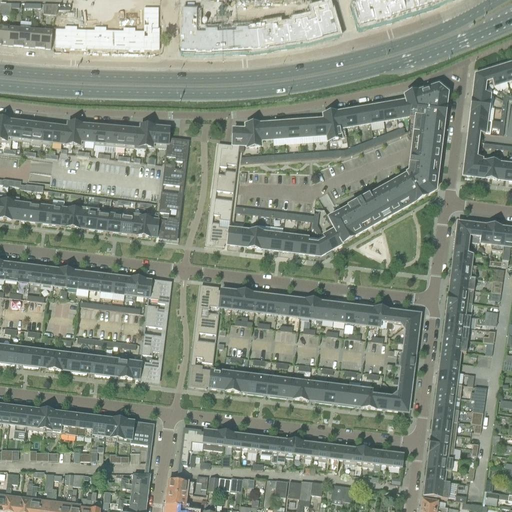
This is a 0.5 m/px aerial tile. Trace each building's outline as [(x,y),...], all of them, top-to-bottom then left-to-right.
[(369,0),(353,0),(355,5),(354,6),(360,27),(375,23),(375,24),(390,20),(390,19),(432,5),(432,6),(446,0),(377,0),(378,2),(371,5),(369,0)] [(11,10),(11,5),(0,4),(0,16),(10,18),(10,10),(11,10)] [(43,6),(43,16),(55,17),(57,11),(57,10),(57,7),(43,6)] [(180,30),(179,52),(195,52),(195,54),(211,54),(211,52),(250,50),(250,52),(267,50),(266,49),(306,42),(306,44),(322,39),(322,38),(336,34),(330,12),(329,13),(327,6),(312,10),(315,20),(307,22),(307,19),(301,21),(294,22),(295,25),(278,28),(277,25),(264,27),(265,30),(256,31),(248,32),(248,28),(235,29),(235,32),(217,33),(217,30),(211,30),(204,31),(204,33),(197,34),(197,10),(181,10),(181,30),(180,30)] [(55,31),(54,49),(69,50),(69,52),(85,52),(85,50),(127,52),(127,53),(144,54),(144,52),(158,52),(159,30),(158,30),(159,10),(143,9),(142,33),(135,33),(135,30),(122,29),(122,33),(106,32),(106,29),(94,29),(94,32),(76,31),(76,28),(64,28),(64,31),(55,31)] [(19,30),(18,48),(29,49),(30,31),(31,24),(20,23),(19,30)] [(0,46),(7,47),(9,29),(9,25),(0,24),(0,46)] [(7,47),(18,48),(19,30),(9,29),(7,47)] [(29,49),(39,50),(41,32),(30,31),(29,49)] [(41,32),(39,50),(50,51),(52,33),(41,32)] [(511,65),(501,68),(506,84),(511,82),(511,65)] [(506,84),(501,68),(489,72),(492,82),(493,88),(506,84)] [(474,89),(473,94),(483,95),(485,84),(490,83),(491,82),(492,82),(489,72),(488,72),(483,74),(475,76),(474,89)] [(415,149),(440,152),(447,96),(438,88),(404,98),(406,103),(409,119),(408,120),(415,121),(412,148),(415,149)] [(472,99),(471,107),(488,109),(492,110),(493,98),(489,97),(489,96),(483,95),(473,94),(474,95),(474,99),(472,99)] [(393,105),(396,121),(409,119),(406,103),(393,105)] [(380,107),(383,123),(396,121),(393,105),(380,107)] [(368,109),(367,109),(370,125),(371,132),(384,130),(383,123),(380,107),(373,108),(372,110),(368,111),(368,109)] [(470,120),(486,122),(488,109),(471,107),(470,116),(470,120)] [(354,111),(357,128),(370,125),(367,109),(354,111)] [(341,113),(341,114),(344,130),(345,129),(346,129),(357,128),(354,111),(347,113),(341,113)] [(324,121),(326,138),(327,143),(346,140),(341,114),(323,117),(324,121)] [(486,122),(470,120),(468,134),(478,135),(489,136),(491,123),(486,122)] [(311,122),(312,139),(326,138),(324,121),(311,122)] [(13,123),(12,123),(12,124),(8,124),(9,122),(2,122),(0,138),(0,144),(10,146),(11,142),(10,142),(11,140),(13,124),(13,123)] [(298,123),(299,140),(312,139),(311,122),(298,123)] [(23,124),(22,124),(22,126),(18,125),(18,124),(13,123),(13,124),(11,140),(10,142),(11,142),(20,144),(21,141),(22,126),(23,124)] [(299,140),(298,123),(285,124),(286,140),(299,140)] [(33,125),(27,125),(27,126),(25,126),(23,126),(23,124),(22,126),(21,141),(20,144),(30,145),(31,145),(31,142),(33,126),(33,125)] [(271,125),(273,141),(286,140),(285,124),(271,125)] [(43,127),(43,128),(39,128),(39,126),(33,125),(33,126),(31,142),(31,145),(30,145),(30,147),(41,148),(41,146),(41,143),(43,129),(43,127)] [(75,126),(67,125),(67,126),(67,130),(67,131),(63,131),(64,129),(63,129),(63,131),(61,145),(72,146),(73,146),(75,127),(75,126)] [(273,141),(271,125),(259,126),(260,142),(273,141)] [(85,127),(85,128),(81,128),(81,127),(75,126),(75,127),(73,146),(83,148),(84,148),(84,144),(84,143),(83,143),(84,139),(85,128),(85,127)] [(239,147),(244,148),(246,148),(247,149),(260,148),(260,142),(259,126),(245,127),(245,133),(241,133),(241,131),(233,131),(232,146),(239,147)] [(53,128),(46,127),(46,128),(43,128),(43,127),(43,129),(41,143),(41,146),(51,147),(51,144),(50,144),(52,128),(53,128)] [(95,128),(95,129),(90,129),(91,127),(85,127),(85,128),(84,139),(83,143),(84,143),(90,144),(93,144),(94,144),(95,130),(95,128)] [(63,129),(63,130),(61,130),(58,130),(59,129),(53,128),(52,128),(50,144),(51,144),(61,145),(63,131),(63,129)] [(105,129),(100,128),(100,130),(95,129),(96,128),(95,128),(95,130),(94,144),(93,144),(93,147),(104,148),(104,145),(105,129)] [(147,128),(140,128),(140,133),(136,133),(136,132),(136,131),(136,135),(134,151),(145,152),(146,149),(147,129),(147,128)] [(158,129),(158,131),(153,130),(153,129),(147,128),(147,129),(146,149),(156,150),(157,146),(158,131),(158,129)] [(116,130),(115,130),(115,131),(111,131),(111,129),(105,129),(104,145),(104,148),(114,149),(114,146),(115,132),(116,130)] [(166,151),(167,142),(167,138),(168,138),(168,130),(163,130),(163,131),(162,131),(158,131),(158,129),(158,131),(157,146),(156,150),(166,151)] [(126,131),(120,130),(120,131),(116,131),(116,130),(115,132),(114,146),(114,149),(124,150),(124,147),(126,131)] [(136,131),(135,133),(131,132),(131,131),(126,131),(124,147),(124,150),(134,151),(136,135),(136,131)] [(397,131),(388,135),(391,141),(399,137),(397,131)] [(465,157),(476,159),(478,135),(468,134),(466,152),(465,157)] [(382,137),(373,141),(375,147),(385,143),(382,137)] [(183,165),(184,165),(187,144),(168,141),(168,138),(167,138),(167,142),(166,151),(165,159),(166,159),(167,159),(169,159),(175,160),(175,163),(174,163),(183,164),(183,165)] [(375,147),(373,141),(363,145),(365,150),(375,147)] [(232,146),(231,146),(231,149),(219,148),(216,168),(217,169),(217,168),(226,169),(226,166),(236,167),(236,168),(238,153),(239,147),(232,146)] [(357,147),(348,151),(350,157),(359,153),(360,153),(358,147),(357,147)] [(415,149),(412,148),(410,162),(409,162),(408,167),(410,167),(409,176),(396,183),(410,206),(409,207),(423,200),(435,193),(440,152),(415,149)] [(477,179),(479,163),(481,163),(481,160),(475,159),(476,159),(465,157),(463,177),(477,179)] [(492,164),(481,163),(479,163),(477,179),(490,181),(492,164)] [(492,164),(490,181),(503,182),(506,166),(492,164)] [(181,189),(183,172),(182,171),(182,172),(174,171),(175,167),(165,165),(164,165),(161,186),(161,187),(162,187),(162,186),(165,187),(180,188),(180,189),(181,189)] [(511,183),(511,166),(506,166),(503,182),(511,183)] [(233,195),(236,174),(235,173),(235,174),(225,173),(224,177),(216,176),(215,175),(213,193),(214,193),(214,192),(232,195),(233,195)] [(334,231),(342,245),(409,207),(410,206),(396,183),(360,203),(360,202),(355,204),(356,206),(328,221),(334,231)] [(178,213),(180,196),(179,196),(163,194),(161,194),(160,194),(158,215),(159,215),(163,215),(168,216),(169,216),(169,212),(177,213),(178,213)] [(4,221),(11,222),(11,220),(12,220),(15,221),(15,222),(16,222),(16,221),(18,206),(18,202),(19,199),(7,198),(6,204),(4,221)] [(229,224),(230,224),(232,202),(231,202),(231,203),(213,200),(212,200),(210,217),(211,217),(219,218),(219,222),(229,223),(229,224)] [(16,222),(16,221),(19,221),(20,221),(20,223),(27,224),(29,207),(30,204),(18,202),(18,206),(16,221),(16,222)] [(27,224),(33,224),(34,224),(35,223),(38,224),(38,225),(38,223),(40,209),(41,205),(30,204),(29,207),(27,224)] [(38,225),(39,225),(39,224),(42,224),(42,225),(49,226),(51,210),(52,206),(41,205),(40,209),(38,223),(38,225)] [(49,226),(55,227),(56,227),(56,226),(57,226),(61,226),(60,228),(61,228),(61,226),(63,211),(63,208),(52,206),(51,210),(49,226)] [(61,228),(61,226),(65,227),(65,228),(72,229),(72,226),(74,209),(63,208),(63,211),(61,226),(61,228)] [(83,231),(84,231),(84,229),(88,230),(88,231),(95,232),(96,232),(98,216),(98,213),(99,209),(86,208),(86,209),(85,211),(86,211),(84,229),(83,231)] [(72,229),(79,230),(79,229),(83,229),(83,231),(84,229),(86,211),(85,211),(74,209),(72,226),(72,229)] [(107,233),(108,232),(112,233),(112,234),(119,235),(121,218),(121,215),(122,213),(110,212),(110,214),(109,217),(107,232),(107,233)] [(96,232),(103,233),(103,231),(103,232),(107,232),(107,233),(107,232),(109,217),(110,214),(98,213),(98,216),(96,232)] [(119,235),(126,236),(126,234),(131,235),(131,236),(131,235),(133,220),(133,218),(133,217),(121,215),(121,218),(119,235)] [(131,236),(131,235),(136,236),(136,237),(142,238),(144,221),(144,219),(144,218),(133,217),(133,218),(133,220),(131,235),(131,236)] [(175,242),(177,221),(177,220),(176,221),(175,220),(167,220),(167,223),(161,222),(158,222),(158,221),(157,221),(157,222),(155,236),(155,239),(156,237),(162,237),(162,240),(175,242)] [(155,239),(155,236),(157,222),(144,221),(142,238),(143,238),(150,239),(150,237),(151,237),(155,238),(155,239)] [(313,221),(312,228),(315,235),(320,232),(317,227),(318,222),(313,221)] [(457,230),(456,236),(468,238),(467,243),(479,245),(479,239),(481,227),(470,225),(470,224),(458,223),(457,230)] [(227,245),(229,230),(228,230),(219,229),(219,226),(210,225),(210,224),(209,224),(207,246),(220,247),(220,244),(227,245)] [(481,227),(479,239),(479,245),(491,246),(493,228),(481,227)] [(493,228),(491,246),(490,252),(502,254),(503,248),(505,230),(493,228)] [(240,248),(242,232),(229,230),(227,245),(227,247),(234,248),(240,248)] [(503,248),(511,248),(511,230),(505,230),(503,248)] [(342,245),(334,231),(323,238),(331,252),(342,245)] [(253,250),(256,234),(242,232),(240,248),(253,250)] [(256,234),(253,250),(267,251),(269,235),(256,234)] [(280,253),(282,237),(269,235),(267,251),(280,253)] [(467,243),(468,238),(456,236),(454,254),(466,255),(467,243)] [(293,255),(295,238),(282,237),(280,253),(293,255)] [(306,256),(308,245),(308,240),(295,238),(293,255),(306,256)] [(308,245),(306,256),(320,258),(331,252),(323,238),(322,238),(325,242),(317,246),(308,245)] [(471,256),(466,255),(454,254),(452,266),(470,268),(471,256)] [(7,267),(5,282),(16,284),(19,266),(11,265),(11,267),(7,267)] [(28,285),(30,270),(26,269),(26,266),(19,266),(16,284),(28,285)] [(451,278),(474,281),(476,269),(470,268),(452,266),(451,278)] [(42,268),(35,268),(35,270),(31,270),(31,268),(30,268),(30,270),(28,285),(40,286),(42,268)] [(40,286),(40,291),(52,293),(53,288),(54,273),(55,271),(54,271),(54,273),(50,272),(50,269),(42,268),(40,286)] [(54,273),(53,288),(64,289),(66,273),(55,271),(54,273)] [(66,273),(64,289),(76,291),(78,276),(78,274),(78,276),(74,275),(74,274),(66,273)] [(78,276),(76,291),(88,292),(90,274),(83,273),(82,276),(78,276)] [(90,274),(88,292),(100,294),(102,279),(102,277),(101,278),(98,278),(98,275),(90,274)] [(102,279),(100,294),(112,295),(114,277),(105,276),(105,279),(102,279)] [(124,297),(126,281),(126,280),(125,280),(125,281),(122,281),(123,278),(114,277),(112,295),(124,297)] [(450,291),(473,294),(474,281),(451,278),(450,284),(449,291),(450,291)] [(126,281),(124,297),(136,298),(138,282),(130,281),(130,282),(126,281)] [(147,300),(149,284),(145,284),(145,282),(138,282),(136,298),(147,300)] [(149,284),(147,300),(147,301),(148,301),(157,302),(157,305),(166,306),(166,307),(167,307),(169,285),(156,284),(156,287),(150,286),(150,283),(149,283),(149,284)] [(202,289),(199,311),(200,311),(200,310),(209,312),(209,308),(218,309),(218,310),(219,310),(221,295),(214,294),(214,291),(202,289)] [(473,294),(450,291),(449,291),(448,303),(471,306),(473,294)] [(221,295),(219,310),(230,311),(233,293),(221,292),(221,295)] [(242,313),(244,295),(233,293),(230,311),(242,313)] [(244,295),(242,313),(253,314),(255,296),(244,295)] [(255,296),(253,314),(265,315),(267,297),(259,296),(255,296)] [(267,297),(265,315),(276,317),(278,299),(275,298),(267,297)] [(278,299),(276,317),(287,318),(290,299),(281,298),(281,299),(278,299)] [(299,320),(301,302),(298,301),(298,300),(290,299),(287,318),(299,320)] [(301,302),(299,320),(310,321),(312,303),(301,302)] [(312,303),(310,321),(321,322),(324,304),(312,303)] [(471,306),(448,303),(446,315),(470,318),(471,306)] [(324,304),(321,322),(333,324),(335,305),(327,304),(327,305),(324,304)] [(335,305),(333,324),(344,325),(346,307),(343,307),(343,306),(335,305)] [(164,331),(166,314),(165,314),(157,313),(158,309),(147,308),(147,307),(144,329),(145,329),(145,328),(163,331),(164,331)] [(346,307),(344,325),(355,327),(358,308),(350,307),(350,308),(346,307)] [(358,308),(355,327),(367,328),(369,310),(366,310),(366,309),(358,308)] [(379,324),(380,311),(369,310),(367,328),(379,329),(379,324)] [(387,325),(392,325),(395,326),(397,313),(380,311),(379,324),(387,325)] [(397,313),(396,326),(401,326),(403,329),(420,316),(397,313)] [(216,338),(218,316),(207,315),(207,319),(199,318),(198,318),(196,335),(197,335),(215,337),(216,338)] [(445,328),(468,331),(470,318),(446,315),(445,328)] [(405,337),(417,339),(420,316),(403,329),(405,332),(405,337)] [(444,340),(467,343),(468,331),(445,328),(444,334),(443,340),(444,340)] [(141,357),(152,358),(152,354),(160,355),(161,356),(163,338),(162,338),(144,336),(143,336),(140,357),(141,357)] [(404,346),(403,354),(415,355),(417,339),(405,337),(404,341),(404,346)] [(467,343),(444,340),(443,340),(442,346),(442,352),(459,354),(465,355),(467,343)] [(212,366),(215,345),(214,344),(214,345),(196,343),(196,342),(195,342),(193,359),(194,360),(194,359),(202,360),(201,364),(211,366),(212,366)] [(0,347),(0,365),(6,367),(8,349),(0,347)] [(8,349),(6,367),(14,368),(14,366),(18,367),(20,350),(8,349)] [(20,350),(18,367),(19,367),(23,367),(23,369),(30,370),(32,352),(20,350)] [(32,352),(30,370),(38,371),(38,369),(42,370),(44,353),(32,352)] [(440,361),(458,363),(459,354),(442,352),(440,361)] [(44,353),(42,370),(46,370),(54,371),(56,355),(44,353)] [(415,355),(403,354),(402,359),(401,359),(399,369),(401,369),(400,374),(412,375),(415,355)] [(56,355),(54,371),(62,372),(66,373),(66,371),(68,356),(56,355)] [(66,371),(66,373),(70,373),(70,375),(78,376),(80,358),(68,356),(66,371)] [(80,358),(78,376),(86,377),(86,375),(89,376),(90,376),(90,374),(92,359),(80,358)] [(90,374),(90,376),(94,376),(94,377),(102,378),(104,360),(92,359),(90,374)] [(104,360),(102,378),(109,379),(109,378),(113,378),(114,379),(114,377),(116,362),(104,360)] [(457,375),(458,369),(458,363),(440,361),(439,373),(457,375)] [(114,377),(114,379),(118,379),(126,380),(128,363),(116,362),(114,377)] [(140,365),(138,379),(145,380),(144,382),(157,384),(160,363),(159,362),(159,363),(150,362),(150,365),(140,364),(140,363),(139,365),(140,365)] [(128,363),(126,380),(138,381),(138,379),(140,365),(139,365),(128,363)] [(511,364),(503,363),(502,372),(511,373),(511,364)] [(210,387),(211,372),(212,372),(211,372),(201,371),(202,368),(193,367),(192,366),(189,388),(202,389),(203,387),(209,387),(210,387)] [(210,387),(209,387),(209,390),(221,392),(223,374),(211,372),(210,387)] [(455,387),(457,375),(439,373),(437,385),(455,387)] [(223,374),(221,392),(232,393),(234,375),(223,374)] [(399,382),(398,387),(398,391),(410,392),(412,375),(400,374),(399,382)] [(234,375),(232,393),(243,394),(246,377),(234,375)] [(246,377),(243,394),(247,395),(247,396),(255,397),(257,378),(246,377)] [(257,378),(255,397),(266,398),(266,397),(268,379),(257,378)] [(268,379),(266,397),(266,398),(277,400),(280,381),(268,379)] [(280,381),(277,400),(285,400),(286,400),(289,400),(291,382),(280,381)] [(300,401),(302,384),(291,382),(289,400),(292,400),(300,401)] [(302,384),(300,401),(311,403),(314,385),(302,384)] [(314,385),(311,403),(315,403),(315,404),(323,405),(325,386),(314,385)] [(461,387),(455,387),(437,385),(436,398),(460,401),(461,387)] [(325,386),(323,405),(334,406),(336,388),(325,386)] [(336,388),(334,406),(345,408),(348,389),(336,388)] [(474,388),(473,395),(485,396),(486,389),(474,388)] [(348,389),(345,408),(353,409),(354,408),(357,408),(359,391),(348,389)] [(370,398),(371,392),(359,391),(357,408),(368,410),(370,398)] [(394,398),(405,412),(407,415),(410,392),(398,391),(397,396),(394,398)] [(470,394),(469,402),(473,402),(484,404),(485,396),(473,395),(470,394)] [(377,399),(370,398),(368,410),(382,412),(382,410),(385,411),(385,412),(387,400),(382,399),(377,399)] [(405,412),(394,398),(391,400),(387,400),(385,412),(407,415),(405,412)] [(458,412),(460,401),(436,398),(434,409),(458,412)] [(473,402),(472,414),(474,414),(482,415),(484,406),(484,404),(473,402)] [(8,426),(10,409),(0,407),(0,428),(1,429),(1,426),(8,426)] [(10,409),(8,426),(14,427),(14,433),(13,440),(24,442),(25,434),(25,435),(25,432),(28,411),(10,409)] [(457,425),(458,412),(434,409),(433,422),(457,425)] [(28,411),(25,432),(44,434),(47,413),(28,411)] [(44,434),(60,436),(63,415),(47,413),(44,434)] [(481,426),(482,422),(473,420),(474,414),(472,414),(470,425),(481,426)] [(60,436),(76,438),(79,417),(63,415),(60,436)] [(76,438),(92,440),(92,437),(95,419),(79,417),(76,438)] [(92,437),(104,438),(107,420),(95,419),(92,437)] [(104,438),(116,440),(119,422),(107,420),(104,438)] [(116,444),(129,446),(132,424),(119,422),(116,440),(116,444)] [(457,425),(433,422),(431,435),(455,438),(457,425)] [(130,446),(147,448),(149,449),(152,428),(139,426),(139,429),(132,428),(133,424),(132,424),(129,446),(130,446)] [(204,437),(197,436),(197,433),(184,432),(179,470),(181,470),(181,467),(187,468),(188,454),(190,454),(191,445),(202,446),(204,437)] [(202,446),(202,452),(223,454),(223,449),(225,435),(204,433),(204,437),(202,446)] [(241,451),(242,437),(225,435),(223,449),(234,450),(234,453),(240,454),(241,451)] [(455,438),(431,435),(430,447),(454,450),(455,438)] [(493,446),(498,447),(500,437),(492,436),(491,446),(493,446)] [(259,453),(261,440),(242,437),(241,451),(247,451),(246,454),(257,456),(257,453),(259,453)] [(277,455),(279,442),(261,440),(259,453),(258,457),(271,458),(272,454),(277,455)] [(277,455),(276,465),(284,466),(285,460),(293,461),(293,457),(295,444),(279,442),(277,455)] [(295,444),(293,457),(304,458),(304,461),(311,462),(311,459),(313,446),(295,444)] [(327,465),(329,448),(313,446),(311,459),(318,460),(317,464),(327,465)] [(428,459),(452,462),(454,450),(430,447),(429,454),(428,459)] [(343,463),(345,450),(329,448),(327,465),(326,473),(336,474),(338,463),(343,463)] [(361,465),(363,452),(345,450),(343,463),(343,466),(356,468),(356,465),(361,465)] [(361,465),(361,469),(373,471),(374,467),(380,468),(381,454),(363,452),(361,465)] [(381,454),(380,468),(401,470),(402,457),(381,454)] [(48,455),(48,463),(58,464),(58,456),(48,455)] [(79,456),(79,464),(90,464),(90,456),(79,456)] [(222,459),(221,469),(229,469),(229,459),(222,459)] [(427,471),(445,473),(451,474),(452,462),(428,459),(428,463),(427,471)] [(426,476),(425,482),(427,482),(443,484),(449,485),(451,474),(445,473),(427,471),(426,476)] [(7,485),(7,486),(11,486),(17,487),(18,477),(8,476),(7,485)] [(41,502),(39,511),(49,511),(52,491),(53,483),(53,477),(49,477),(46,477),(44,495),(46,495),(46,502),(41,502)] [(73,477),(72,488),(82,489),(83,478),(73,477)] [(121,480),(120,485),(147,489),(149,477),(133,477),(131,477),(130,482),(121,480)] [(196,478),(196,485),(201,485),(200,491),(206,492),(207,485),(207,480),(207,479),(196,478)] [(208,494),(217,495),(219,480),(218,480),(218,481),(209,480),(208,494)] [(218,492),(217,492),(229,494),(229,493),(231,482),(230,482),(228,481),(219,480),(218,492)] [(229,493),(229,494),(241,495),(242,482),(240,482),(231,480),(231,482),(229,493)] [(168,481),(167,494),(186,496),(192,497),(192,496),(194,485),(174,482),(168,481)] [(449,485),(443,484),(427,482),(425,482),(425,489),(423,498),(447,501),(449,485)] [(486,482),(484,494),(491,495),(493,483),(486,482)] [(275,490),(274,499),(285,500),(287,484),(276,483),(275,490)] [(287,500),(299,502),(301,486),(289,484),(287,500)] [(299,502),(297,511),(302,511),(303,508),(308,508),(310,497),(312,485),(301,484),(301,486),(299,502)] [(20,505),(18,511),(29,511),(32,489),(32,486),(28,485),(27,485),(25,500),(20,499),(20,505)] [(131,492),(130,497),(146,499),(147,489),(120,485),(120,491),(131,492)] [(322,486),(312,485),(310,497),(321,499),(322,486)] [(456,486),(449,485),(447,501),(454,502),(456,486)] [(5,497),(3,511),(18,511),(20,505),(20,499),(15,499),(10,498),(11,490),(10,490),(11,486),(7,486),(5,497)] [(333,488),(332,501),(343,503),(343,500),(344,489),(333,488)] [(32,489),(29,511),(39,511),(41,502),(36,501),(35,501),(36,494),(36,493),(36,489),(32,489)] [(343,500),(343,503),(353,504),(355,490),(346,489),(345,489),(344,489),(343,500)] [(59,511),(61,504),(55,504),(56,496),(56,492),(52,491),(49,511),(59,511)] [(72,494),(69,511),(79,511),(80,508),(80,507),(75,506),(76,498),(76,495),(76,494),(76,492),(72,491),(72,494)] [(69,511),(72,494),(67,493),(66,505),(61,504),(59,511),(69,511)] [(165,506),(165,507),(184,509),(185,508),(186,496),(167,494),(165,505),(165,506)] [(484,494),(482,505),(496,507),(497,501),(508,503),(508,497),(497,496),(491,495),(484,494)] [(80,508),(79,511),(89,511),(91,496),(87,495),(87,502),(81,501),(80,507),(80,508)] [(91,496),(89,511),(99,511),(101,504),(95,503),(96,495),(92,495),(91,496)] [(118,501),(118,505),(145,509),(146,499),(130,497),(129,502),(118,501)] [(422,501),(420,511),(421,511),(450,511),(445,510),(444,510),(445,504),(438,503),(432,502),(422,501)]
